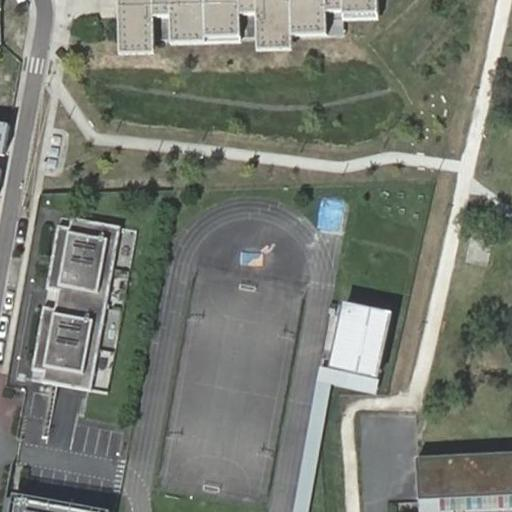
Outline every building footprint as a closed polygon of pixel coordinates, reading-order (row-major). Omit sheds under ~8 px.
[(118,0),(120,44),(344,37),(343,17),(378,16),(377,0),(118,0)] [(10,127),(0,125),(0,182),(2,171),(0,170),(0,155),(5,157),(10,127)] [(47,385),(96,394),(126,231),(77,222),(75,232),(64,230),(52,292),(64,295),(60,312),(49,310),(37,373),(49,375),(47,385)] [(485,267),(488,241),(465,238),(461,263),(485,267)] [(391,316),(342,305),(328,371),(376,381),(391,316)] [(34,393),(29,415),(48,420),(53,397),(34,393)] [(511,455),(424,460),(426,503),(511,498),(511,455)]
